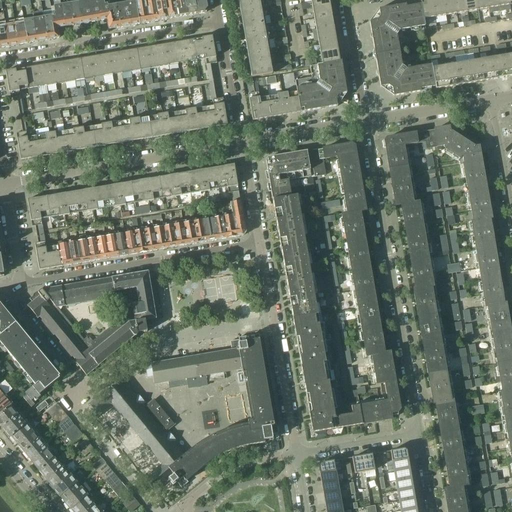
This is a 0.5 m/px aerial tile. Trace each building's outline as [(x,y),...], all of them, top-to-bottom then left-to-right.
[(97,21),(94,0),(92,0),(83,2),(86,23),(97,21)] [(103,0),(94,0),(97,21),(106,20),(107,21),(109,21),(107,7),(106,4),(104,4),(103,0)] [(135,0),(136,2),(139,24),(149,23),(145,0),(135,0)] [(155,0),(145,0),(149,23),(159,21),(155,0)] [(164,0),(155,0),(159,21),(168,20),(164,0)] [(164,0),(168,20),(177,18),(173,0),(164,0)] [(183,0),(173,0),(177,18),(186,16),(183,0)] [(196,15),(194,4),(193,0),(183,0),(186,16),(196,15)] [(310,0),(312,9),(329,5),(328,0),(310,0)] [(435,18),(432,0),(420,2),(421,5),(423,20),(435,18)] [(445,16),(442,0),(432,0),(435,18),(445,16)] [(456,14),(453,0),(442,0),(445,16),(456,14)] [(467,12),(464,0),(453,0),(456,14),(467,12)] [(477,11),(475,0),(464,0),(467,12),(477,11)] [(488,9),(486,0),(475,0),(477,11),(488,9)] [(498,7),(497,0),(486,0),(488,9),(498,7)] [(259,1),(238,5),(240,13),(261,9),(259,1)] [(86,23),(83,2),(73,3),(77,25),(86,23)] [(136,2),(125,3),(129,26),(139,24),(136,2)] [(207,10),(206,2),(194,4),(196,15),(205,13),(207,10)] [(77,25),(73,3),(59,6),(63,27),(77,25)] [(125,3),(116,5),(119,28),(129,26),(125,3)] [(116,5),(107,7),(109,21),(107,21),(108,30),(119,28),(116,5)] [(331,16),(329,5),(312,9),(314,19),(331,16)] [(399,51),(396,35),(392,32),(395,28),(399,31),(424,27),(423,20),(421,5),(406,7),(405,5),(378,9),(380,17),(377,21),(369,23),(371,34),(370,35),(371,38),(372,38),(374,50),(373,50),(374,55),(399,51)] [(51,14),(51,16),(53,29),(57,28),(63,27),(59,6),(52,7),(53,13),(51,14)] [(261,9),(240,13),(241,21),(262,17),(261,9)] [(51,16),(42,17),(46,41),(59,38),(57,28),(53,29),(51,16)] [(333,27),(331,16),(314,19),(316,30),(333,27)] [(42,17),(33,19),(36,42),(46,41),(42,17)] [(262,17),(241,21),(242,29),(264,25),(262,17)] [(22,19),(13,20),(17,46),(26,44),(23,21),(22,19)] [(33,19),(23,21),(26,44),(36,42),(33,19)] [(13,20),(4,22),(8,47),(17,46),(13,20)] [(4,22),(0,22),(0,48),(8,47),(4,22)] [(264,25),(242,29),(244,37),(265,33),(264,25)] [(335,37),(333,27),(316,30),(317,41),(335,37)] [(265,33),(244,37),(245,45),(266,41),(265,33)] [(212,37),(203,38),(206,59),(205,59),(209,81),(212,80),(210,64),(216,63),(212,37)] [(337,47),(336,44),(335,37),(317,41),(319,50),(320,53),(337,50),(337,47)] [(203,38),(193,40),(196,61),(197,61),(197,60),(205,59),(206,59),(203,38)] [(193,40),(183,41),(187,63),(187,62),(196,61),(193,40)] [(183,41),(174,43),(177,64),(178,64),(186,62),(186,63),(187,63),(183,41)] [(266,41),(245,45),(247,53),(268,49),(266,41)] [(174,43),(165,45),(168,66),(169,66),(169,65),(177,64),(174,43)] [(165,45),(155,46),(159,67),(167,65),(167,66),(168,66),(165,45)] [(155,46),(146,48),(149,69),(150,69),(150,68),(158,67),(159,67),(155,46)] [(146,48),(136,49),(140,70),(141,70),(149,69),(146,48)] [(136,49),(127,51),(131,72),(139,70),(139,71),(140,70),(136,49)] [(268,49),(247,53),(248,61),(269,57),(268,49)] [(339,62),(337,50),(320,53),(322,65),(339,62)] [(127,51),(118,52),(121,74),(122,74),(122,73),(130,72),(131,72),(127,51)] [(435,87),(431,69),(431,65),(406,70),(402,74),(398,71),(402,67),(399,51),(374,55),(375,60),(377,72),(377,76),(378,76),(380,88),(388,86),(392,89),(393,97),(420,92),(420,90),(435,87)] [(118,52),(108,54),(112,75),(121,73),(121,74),(118,52)] [(108,54),(99,56),(103,77),(103,76),(111,75),(112,75),(108,54)] [(99,56),(90,57),(93,78),(94,78),(102,77),(103,77),(99,56)] [(511,76),(511,73),(509,56),(494,58),(498,79),(511,76)] [(90,57),(80,59),(84,80),(85,80),(84,80),(93,78),(90,57)] [(269,57),(248,61),(249,69),(270,65),(269,57)] [(498,79),(494,58),(479,61),(483,82),(498,79)] [(80,59),(71,60),(74,82),(75,82),(75,81),(83,80),(84,80),(80,59)] [(71,60),(62,62),(65,83),(66,83),(74,81),(74,82),(71,60)] [(346,94),(344,82),(341,61),(339,62),(322,65),(309,67),(311,78),(295,81),(296,91),(300,113),(337,107),(336,99),(338,95),(346,94)] [(483,82),(479,61),(467,63),(471,84),(483,82)] [(62,62),(52,64),(56,85),(56,84),(64,83),(65,83),(62,62)] [(471,84),(467,63),(456,65),(459,86),(471,84)] [(52,64),(43,65),(46,86),(47,86),(55,84),(55,85),(56,85),(52,64)] [(43,65),(34,67),(37,88),(38,88),(38,87),(46,86),(43,65)] [(270,65),(249,69),(251,77),(272,74),(270,65)] [(459,86),(456,65),(444,67),(447,88),(459,86)] [(34,67),(24,68),(28,90),(28,89),(37,88),(34,67)] [(447,88),(444,67),(431,69),(435,87),(435,90),(447,88)] [(24,68),(14,70),(18,91),(19,91),(27,89),(27,90),(28,90),(24,68)] [(14,70),(5,72),(10,98),(16,97),(19,113),(23,112),(19,91),(18,91),(14,70)] [(252,121),(271,118),(268,96),(259,98),(256,80),(251,80),(253,93),(248,94),(252,121)] [(227,125),(222,98),(216,99),(213,84),(209,85),(213,106),(214,106),(218,127),(227,125)] [(300,113),(296,91),(282,94),(285,115),(300,113)] [(285,115),(282,94),(268,96),(271,118),(285,115)] [(218,127),(214,106),(213,106),(204,108),(208,128),(218,127)] [(208,128),(204,108),(195,109),(190,110),(194,131),(208,128)] [(194,131),(190,110),(185,110),(185,111),(176,112),(180,133),(194,131)] [(167,113),(162,114),(166,136),(180,133),(176,112),(167,114),(167,113)] [(166,136),(162,114),(157,115),(157,116),(148,117),(152,138),(166,136)] [(29,159),(26,138),(27,138),(23,116),(19,117),(22,132),(16,133),(20,160),(29,159)] [(152,138),(148,117),(139,119),(139,118),(134,119),(137,140),(152,138)] [(137,140),(134,119),(129,120),(120,122),(123,143),(137,140)] [(123,143),(120,122),(111,123),(106,124),(109,145),(123,143)] [(109,145),(106,124),(101,125),(92,127),(95,148),(109,145)] [(95,148),(92,127),(83,128),(78,129),(81,150),(95,148)] [(474,148),(468,144),(449,132),(448,128),(433,130),(436,148),(444,146),(445,144),(448,146),(445,150),(458,159),(461,155),(463,157),(462,159),(463,165),(463,166),(481,163),(478,147),(474,148)] [(81,150),(78,129),(72,130),(73,130),(64,131),(67,152),(81,150)] [(436,148),(433,130),(415,134),(417,144),(421,143),(423,150),(436,148)] [(67,152),(64,131),(55,133),(50,133),(53,155),(67,152)] [(53,155),(50,133),(45,134),(45,135),(36,136),(39,157),(53,155)] [(415,134),(386,139),(384,142),(385,149),(403,146),(406,146),(417,144),(415,134)] [(39,157),(36,136),(27,138),(26,138),(29,159),(39,157)] [(355,155),(354,147),(351,145),(321,150),(323,160),(326,160),(326,159),(334,158),(337,157),(337,158),(355,155)] [(403,146),(385,149),(390,178),(408,174),(403,146)] [(408,158),(406,146),(403,146),(408,174),(413,203),(416,202),(414,190),(415,190),(415,186),(413,186),(409,162),(411,161),(410,157),(408,158)] [(322,160),(323,160),(321,150),(307,152),(310,177),(311,178),(324,176),(322,160)] [(307,152),(292,154),(296,179),(310,177),(307,152)] [(292,154),(275,157),(280,182),(288,181),(296,179),(292,154)] [(355,155),(337,158),(342,185),(360,182),(355,155)] [(427,168),(433,167),(431,155),(425,156),(427,168)] [(280,182),(275,157),(267,158),(265,161),(272,201),(291,197),(288,181),(280,182)] [(463,166),(463,165),(462,166),(467,194),(486,190),(481,163),(463,166)] [(239,198),(234,165),(224,167),(228,187),(227,188),(228,194),(231,193),(232,200),(239,198)] [(228,187),(224,167),(214,168),(218,189),(227,188),(228,187)] [(218,189),(214,168),(200,171),(204,192),(209,191),(218,189)] [(204,192),(200,171),(186,173),(190,194),(199,192),(199,193),(204,192)] [(190,194),(186,173),(172,175),(176,197),(181,196),(181,195),(190,194)] [(408,174),(390,178),(395,206),(401,205),(413,203),(408,174)] [(176,197),(172,175),(158,178),(162,199),(171,197),(171,198),(176,197)] [(441,190),(447,189),(445,177),(439,178),(441,190)] [(162,199),(158,178),(144,180),(148,201),(153,201),(153,200),(162,199)] [(437,191),(435,179),(429,180),(430,188),(424,189),(425,193),(437,191)] [(148,201),(144,180),(130,183),(134,203),(143,202),(148,201)] [(342,185),(347,214),(359,212),(365,211),(360,182),(342,185)] [(134,203),(130,183),(116,185),(120,206),(125,205),(134,203)] [(120,206),(116,185),(102,187),(106,208),(115,207),(120,206)] [(106,208),(102,187),(88,190),(92,211),(97,210),(106,208)] [(92,211),(88,190),(74,192),(78,213),(87,211),(87,212),(92,211)] [(486,190),(467,194),(472,222),(489,219),(491,219),(486,190)] [(78,213),(74,192),(60,194),(64,216),(69,215),(69,214),(78,213)] [(442,193),(444,205),(450,204),(448,192),(442,193)] [(64,216),(60,194),(46,197),(50,218),(59,216),(59,217),(64,216)] [(438,194),(426,196),(427,200),(432,199),(434,207),(440,206),(438,194)] [(302,226),(300,217),(297,196),(291,197),(272,201),(277,230),(302,226)] [(50,218),(46,197),(36,199),(40,219),(41,219),(50,218)] [(40,219),(36,199),(27,200),(31,227),(35,227),(36,233),(43,232),(41,219),(40,219)] [(240,201),(230,203),(232,215),(236,237),(243,236),(245,232),(240,201)] [(339,201),(319,204),(320,210),(340,207),(339,201)] [(413,203),(401,205),(405,234),(424,231),(419,202),(416,202),(413,203)] [(347,214),(344,214),(341,215),(346,244),(364,241),(359,212),(347,214)] [(221,215),(221,217),(225,239),(236,237),(232,215),(224,216),(224,214),(221,215)] [(211,216),(211,218),(215,241),(225,239),(221,217),(215,218),(214,216),(211,216)] [(321,218),(323,230),(328,229),(327,223),(334,222),(333,216),(321,218)] [(201,218),(201,220),(205,242),(215,241),(211,218),(205,220),(204,217),(201,218)] [(191,220),(191,222),(195,244),(205,242),(201,220),(195,221),(194,219),(191,220)] [(489,219),(472,222),(470,223),(475,251),(494,248),(489,219)] [(181,221),(182,224),(186,246),(195,244),(191,222),(185,223),(185,221),(181,221)] [(171,223),(171,225),(175,247),(186,246),(182,224),(175,225),(174,223),(171,223)] [(161,225),(162,227),(165,249),(175,247),(171,225),(165,226),(165,224),(161,225)] [(151,226),(152,229),(156,251),(165,249),(162,227),(155,228),(155,226),(151,226)] [(307,255),(305,246),(302,226),(277,230),(282,260),(307,255)] [(142,228),(142,230),(146,252),(156,251),(152,229),(146,230),(146,228),(142,228)] [(132,230),(132,232),(136,254),(146,252),(142,230),(136,231),(135,229),(132,230)] [(122,231),(123,233),(126,256),(136,254),(132,232),(126,233),(126,231),(122,231)] [(424,231),(405,234),(410,262),(429,259),(424,231)] [(113,235),(117,257),(126,256),(123,233),(118,234),(118,232),(113,233),(113,235)] [(103,234),(104,237),(108,259),(117,257),(113,235),(107,236),(107,234),(103,234)] [(449,235),(452,251),(458,250),(455,234),(449,235)] [(37,243),(34,244),(39,271),(49,269),(46,248),(43,235),(36,237),(37,243)] [(94,236),(94,238),(98,261),(108,259),(104,237),(98,238),(98,235),(94,236)] [(442,253),(448,252),(445,236),(439,237),(442,253)] [(88,239),(88,237),(85,238),(85,240),(89,262),(98,261),(94,238),(88,239)] [(75,239),(76,241),(80,264),(89,262),(85,240),(79,241),(79,239),(75,239)] [(66,241),(66,243),(70,265),(80,264),(76,241),(70,242),(69,240),(66,241)] [(364,241),(346,244),(351,272),(369,269),(364,241)] [(60,242),(57,242),(58,246),(57,246),(60,267),(70,265),(66,243),(61,244),(60,242)] [(54,247),(46,248),(49,269),(60,267),(57,246),(54,246),(54,247)] [(494,248),(475,251),(480,279),(498,276),(494,248)] [(312,285),(309,265),(307,255),(282,260),(287,289),(312,285)] [(429,259),(410,262),(415,290),(431,287),(432,288),(434,287),(429,259)] [(458,264),(446,266),(448,274),(459,272),(458,264)] [(369,269),(351,272),(356,301),(374,297),(369,269)] [(33,295),(33,297),(30,299),(32,302),(32,303),(27,306),(37,318),(39,316),(75,360),(73,362),(77,366),(77,367),(78,366),(86,376),(86,375),(134,336),(134,337),(135,337),(136,336),(137,336),(137,335),(137,334),(147,332),(146,327),(146,326),(151,325),(150,320),(151,320),(155,319),(155,317),(148,275),(147,273),(147,272),(128,276),(122,277),(43,290),(42,290),(42,289),(37,293),(35,293),(33,295)] [(498,276),(480,279),(485,308),(486,308),(486,307),(503,304),(498,276)] [(317,314),(314,295),(312,285),(287,289),(292,319),(317,314)] [(415,290),(413,290),(418,319),(436,316),(432,288),(431,287),(415,290)] [(374,297),(356,301),(361,329),(379,326),(374,297)] [(0,335),(15,323),(0,304),(0,335)] [(455,331),(461,330),(457,304),(451,305),(455,331)] [(503,304),(486,307),(486,308),(487,307),(492,336),(510,333),(505,304),(503,304)] [(462,311),(464,323),(470,322),(468,310),(462,311)] [(322,343),(319,324),(317,314),(292,319),(297,348),(322,343)] [(436,316),(418,319),(423,348),(441,345),(436,316)] [(348,392),(338,331),(337,325),(336,321),(332,322),(345,399),(357,397),(356,391),(348,392)] [(41,354),(22,331),(15,323),(0,335),(0,343),(22,370),(41,354)] [(465,325),(467,341),(473,340),(471,328),(472,328),(472,324),(465,325)] [(379,326),(361,329),(365,357),(368,357),(371,356),(384,354),(379,326)] [(511,344),(510,333),(492,336),(496,364),(511,361),(511,344)] [(90,404),(89,405),(90,406),(93,409),(93,410),(89,413),(90,414),(94,418),(94,419),(95,419),(99,416),(100,415),(99,414),(100,414),(112,404),(115,407),(117,410),(123,418),(126,421),(136,433),(138,436),(148,448),(151,451),(158,459),(160,462),(162,465),(159,467),(147,477),(144,480),(154,491),(155,491),(166,481),(168,480),(172,485),(176,482),(177,483),(181,488),(188,483),(186,481),(204,466),(212,460),(213,459),(215,459),(216,458),(217,457),(218,457),(227,453),(233,450),(240,448),(251,446),(264,443),(264,441),(265,441),(273,440),(272,435),(278,434),(278,433),(277,433),(276,427),(276,426),(276,425),(274,426),(270,404),(269,400),(258,335),(256,336),(256,337),(246,338),(246,337),(245,337),(244,337),(239,338),(238,338),(238,340),(230,342),(231,351),(197,357),(197,355),(195,356),(189,357),(187,357),(187,359),(152,365),(151,365),(151,364),(145,365),(145,366),(145,369),(147,376),(147,377),(152,377),(153,384),(168,382),(169,389),(187,386),(188,388),(188,389),(207,386),(206,385),(206,383),(224,379),(223,372),(241,369),(242,373),(242,374),(244,383),(250,421),(247,421),(248,424),(239,426),(231,428),(228,429),(225,430),(222,431),(219,432),(216,434),(210,437),(210,436),(209,436),(204,439),(204,440),(202,442),(199,444),(196,445),(194,447),(191,449),(184,455),(183,456),(172,443),(176,441),(175,439),(170,434),(169,433),(166,436),(164,433),(165,432),(173,425),(154,400),(145,408),(144,408),(141,405),(144,403),(143,402),(139,396),(138,395),(135,398),(126,386),(127,385),(122,380),(120,382),(115,386),(109,391),(108,392),(107,390),(102,395),(90,404)] [(327,371),(324,353),(322,343),(297,348),(302,376),(327,371)] [(441,345),(423,348),(428,376),(446,373),(441,345)] [(458,351),(451,352),(452,359),(460,358),(458,351)] [(389,353),(384,354),(371,356),(376,385),(384,384),(394,382),(389,353)] [(58,375),(41,354),(22,370),(34,385),(38,382),(45,390),(58,379),(58,375)] [(511,361),(496,364),(501,393),(511,390),(511,361)] [(3,365),(11,374),(14,371),(6,362),(3,365)] [(467,365),(461,366),(463,378),(469,377),(467,365)] [(352,368),(348,368),(351,386),(363,384),(362,378),(354,379),(352,368)] [(332,399),(328,381),(327,371),(302,376),(307,404),(332,399)] [(446,373),(428,376),(433,404),(435,404),(451,401),(446,373)] [(16,380),(23,389),(27,387),(19,378),(16,380)] [(0,400),(6,396),(12,391),(4,381),(0,385),(0,400)] [(34,399),(39,395),(45,390),(38,382),(34,385),(24,393),(29,399),(26,401),(31,408),(35,405),(34,403),(36,402),(34,399)] [(384,384),(387,398),(387,401),(390,414),(396,413),(397,413),(399,410),(394,382),(384,384)] [(511,390),(501,393),(499,393),(504,421),(511,419),(511,390)] [(6,396),(0,400),(0,413),(9,406),(12,404),(6,396)] [(335,417),(333,409),(333,408),(332,399),(307,404),(308,413),(309,418),(310,422),(310,423),(312,433),(363,424),(360,406),(359,406),(351,407),(352,414),(346,415),(335,417)] [(390,414),(387,401),(360,406),(363,424),(391,420),(390,414)] [(451,401),(435,404),(440,432),(458,429),(453,401),(451,401)] [(34,410),(37,414),(47,406),(43,402),(34,410)] [(47,412),(53,420),(63,412),(57,405),(47,412)] [(9,406),(0,413),(0,426),(1,427),(17,415),(9,406)] [(63,412),(53,420),(60,428),(69,420),(63,412)] [(19,413),(17,415),(1,427),(9,436),(10,437),(11,436),(27,422),(19,413)] [(69,420),(60,428),(66,435),(76,428),(69,420)] [(27,422),(11,436),(18,444),(35,430),(28,422),(27,422)] [(73,443),(82,435),(76,428),(66,435),(73,443)] [(458,429),(440,432),(445,461),(463,458),(458,429)] [(35,430),(18,444),(20,447),(19,447),(24,454),(42,439),(35,430)] [(42,439),(24,454),(28,458),(28,457),(32,462),(49,448),(42,439)] [(80,453),(90,445),(86,440),(77,448),(80,453)] [(90,445),(80,453),(84,457),(93,449),(90,445)] [(49,448),(32,462),(35,465),(34,466),(39,472),(57,457),(49,448)] [(390,451),(392,461),(408,459),(406,451),(403,449),(390,451)] [(372,455),(362,456),(364,472),(374,471),(372,455)] [(364,472),(362,456),(352,458),(354,474),(364,472)] [(57,457),(39,472),(43,476),(44,476),(48,480),(65,466),(57,457)] [(468,486),(463,458),(445,461),(449,489),(462,487),(465,487),(468,486)] [(92,467),(98,474),(107,466),(102,459),(92,467)] [(409,469),(408,459),(392,461),(393,471),(409,469)] [(335,471),(333,461),(320,463),(318,466),(319,474),(335,471)] [(65,466),(48,480),(54,489),(54,490),(69,478),(72,476),(65,466)] [(107,466),(98,474),(104,481),(113,473),(107,466)] [(411,479),(409,469),(393,471),(395,481),(411,479)] [(337,481),(335,471),(319,474),(321,484),(337,481)] [(117,479),(118,478),(113,473),(104,481),(108,486),(117,479)] [(490,474),(492,486),(504,484),(503,480),(497,481),(496,473),(490,474)] [(69,478),(54,490),(54,491),(58,496),(59,495),(62,500),(82,484),(74,474),(72,476),(69,478)] [(480,476),(482,488),(488,487),(486,475),(480,476)] [(111,490),(120,483),(117,479),(118,478),(117,479),(108,486),(111,490)] [(413,489),(411,479),(395,481),(397,492),(413,489)] [(338,491),(337,481),(321,484),(322,494),(338,491)] [(120,483),(111,490),(115,494),(125,486),(124,486),(124,487),(120,483),(121,482),(120,483)] [(82,484),(62,500),(65,503),(64,504),(68,509),(69,508),(70,509),(70,508),(71,509),(89,494),(90,493),(82,484)] [(466,511),(462,487),(449,489),(444,490),(447,511),(466,511)] [(126,488),(118,494),(121,498),(129,491),(126,488)] [(414,499),(413,489),(397,492),(398,502),(414,499)] [(340,501),(338,491),(322,494),(324,504),(340,501)] [(495,507),(502,506),(499,491),(493,492),(495,507)] [(489,492),(483,493),(485,509),(491,508),(489,492)] [(89,494),(71,509),(73,511),(86,511),(97,504),(89,494)] [(123,504),(127,509),(135,502),(136,501),(135,501),(132,498),(133,497),(132,497),(123,504)] [(416,509),(414,499),(398,502),(400,511),(416,509)] [(337,511),(342,511),(340,501),(324,504),(325,511),(337,511)] [(135,502),(127,509),(129,511),(130,511),(139,506),(139,505),(135,502)]
